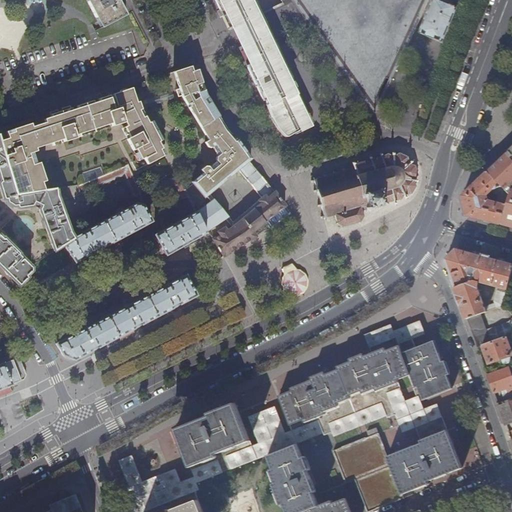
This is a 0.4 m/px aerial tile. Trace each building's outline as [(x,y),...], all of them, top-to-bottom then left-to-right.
[(88,0),(99,19),(124,7),(120,0),(88,0)] [(221,11),(226,9),(229,13),(234,26),(238,33),(244,45),(238,48),(247,65),(245,66),(262,101),(264,101),(266,109),(268,114),(270,119),(273,124),(275,127),(279,133),(281,135),(283,137),(284,137),(286,137),(287,137),(292,134),(295,132),(296,134),(308,128),(307,125),(304,119),(309,116),(287,80),(291,78),(264,21),(260,14),(254,1),(253,0),(213,0),(219,12),(221,11)] [(427,0),(415,30),(438,39),(454,0),(427,0)] [(234,26),(229,13),(226,9),(221,11),(229,28),(234,26)] [(225,129),(205,95),(197,70),(189,67),(172,72),(178,89),(180,96),(207,140),(204,142),(206,147),(209,148),(210,147),(216,156),(215,157),(215,160),(218,164),(210,170),(207,166),(204,166),(199,170),(201,172),(190,182),(191,183),(183,190),(187,197),(195,212),(205,232),(206,236),(208,235),(213,242),(215,241),(224,256),(256,236),(253,231),(285,206),(273,189),(272,190),(266,182),(256,191),(261,198),(258,200),(260,203),(232,226),(225,218),(228,216),(214,198),(210,201),(206,195),(209,192),(238,169),(245,178),(256,170),(248,160),(251,158),(236,139),(235,140),(225,129)] [(312,123),(291,78),(287,80),(309,116),(304,119),(307,125),(312,123)] [(141,118),(137,110),(140,110),(137,102),(135,103),(130,88),(111,95),(116,109),(112,110),(107,96),(97,100),(100,111),(94,113),(91,101),(75,106),(76,109),(70,111),(68,106),(60,108),(61,111),(57,112),(56,110),(48,113),(50,117),(43,120),(44,123),(30,127),(29,124),(0,133),(0,145),(6,166),(15,163),(19,175),(23,174),(26,186),(22,187),(24,194),(43,191),(40,182),(44,181),(38,163),(34,164),(30,150),(62,139),(62,142),(75,138),(74,135),(110,124),(111,126),(128,121),(133,130),(126,134),(128,138),(125,139),(131,151),(134,149),(139,160),(142,159),(145,165),(162,156),(158,150),(160,149),(157,142),(160,141),(150,121),(147,123),(143,116),(141,118)] [(0,190),(2,198),(4,199),(5,199),(7,203),(12,206),(15,205),(16,207),(18,208),(31,206),(33,202),(40,206),(38,209),(53,251),(62,245),(73,263),(90,253),(91,253),(96,250),(133,230),(139,227),(150,221),(141,206),(134,204),(71,238),(69,234),(64,222),(68,221),(66,214),(62,215),(53,190),(43,191),(24,194),(15,195),(14,190),(6,166),(0,145),(0,190)] [(511,147),(508,152),(507,152),(500,159),(511,170),(511,147)] [(415,165),(414,164),(412,166),(408,164),(411,161),(410,160),(407,163),(406,158),(407,157),(406,156),(405,157),(399,154),(399,152),(397,152),(397,154),(394,157),(393,152),(391,152),(391,157),(388,155),(387,153),(385,153),(386,155),(382,157),(380,153),(378,154),(380,158),(371,160),(370,157),(368,158),(369,161),(354,165),(353,162),(351,163),(353,168),(344,171),(343,168),(342,169),(343,171),(335,174),(334,172),(332,172),(333,174),(325,177),(324,175),(323,175),(324,178),(315,180),(314,178),(312,178),(313,181),(311,182),(311,183),(314,183),(316,190),(314,191),(314,193),(316,192),(320,205),(317,206),(318,208),(320,207),(323,216),(321,217),(321,219),(324,218),(324,220),(326,220),(325,218),(334,215),(336,223),(335,223),(336,225),(337,224),(343,227),(343,228),(344,227),(359,222),(359,223),(360,222),(360,221),(362,217),(363,217),(363,215),(361,211),(367,209),(368,210),(368,211),(371,210),(371,209),(371,208),(379,205),(380,206),(381,207),(383,206),(382,205),(383,205),(383,203),(392,201),(393,205),(395,204),(394,200),(399,199),(399,201),(401,201),(400,199),(403,195),(405,198),(406,198),(405,194),(409,194),(410,195),(412,195),(411,193),(414,187),(416,187),(416,185),(414,185),(412,181),(416,181),(416,180),(413,179),(415,175),(417,176),(417,174),(416,173),(414,167),(415,165)] [(511,170),(500,159),(488,171),(510,194),(509,198),(507,203),(502,224),(511,226),(511,170)] [(140,195),(127,165),(101,175),(83,183),(76,186),(78,192),(123,173),(134,197),(140,195)] [(80,175),(83,183),(101,175),(98,168),(80,175)] [(266,182),(256,170),(245,178),(256,191),(266,182)] [(488,198),(487,195),(487,191),(490,188),(491,189),(492,188),(502,194),(502,197),(509,198),(510,194),(488,171),(463,195),(467,214),(502,224),(507,203),(501,202),(488,198)] [(183,190),(176,176),(148,193),(151,197),(173,184),(182,199),(187,197),(183,190)] [(232,221),(228,216),(225,218),(232,226),(260,203),(258,200),(232,221)] [(269,228),(289,212),(285,206),(253,231),(256,236),(268,227),(269,228)] [(205,232),(195,212),(153,235),(164,255),(182,245),(183,245),(187,243),(187,242),(205,232)] [(30,267),(22,258),(23,257),(18,253),(18,252),(17,253),(4,239),(0,234),(0,266),(18,285),(26,277),(25,276),(31,270),(30,267)] [(511,272),(511,262),(457,248),(446,258),(467,318),(480,313),(503,305),(506,293),(498,291),(495,301),(496,303),(486,307),(478,287),(480,282),(507,289),(511,272)] [(140,324),(171,307),(171,308),(178,304),(194,295),(184,275),(55,344),(61,354),(61,355),(74,359),(90,351),(97,348),(97,347),(133,328),(140,325),(140,324)] [(32,279),(23,284),(26,289),(35,284),(32,279)] [(54,289),(43,295),(49,306),(60,300),(54,289)] [(486,330),(480,313),(467,318),(478,346),(483,345),(506,336),(511,334),(511,318),(508,322),(486,330)] [(511,361),(511,352),(506,336),(483,345),(490,364),(502,360),(504,365),(511,361)] [(294,391),(281,396),(295,432),(320,422),(330,418),(332,424),(385,403),(383,399),(391,396),(390,393),(403,388),(399,380),(413,374),(423,400),(454,388),(449,375),(452,374),(447,361),(444,362),(436,341),(417,348),(413,338),(400,343),(398,337),(371,348),(373,354),(366,357),(365,354),(351,360),(352,363),(339,368),(340,370),(327,375),(326,373),(313,378),(314,380),(293,389),(294,391)] [(9,338),(1,343),(4,347),(5,346),(9,356),(13,355),(17,352),(9,338)] [(25,375),(21,365),(19,361),(14,359),(0,364),(0,388),(23,379),(25,375)] [(511,390),(511,374),(510,368),(511,367),(511,365),(509,367),(509,366),(488,374),(494,393),(507,388),(509,391),(511,390)] [(511,421),(511,398),(498,403),(506,424),(511,421)] [(211,415),(177,429),(193,471),(253,447),(236,403),(210,413),(211,415)] [(272,414),(256,420),(263,436),(279,430),(272,414)] [(363,501),(397,487),(462,462),(444,416),(416,426),(423,443),(388,457),(377,428),(368,431),(370,436),(335,451),(347,482),(355,479),(363,501)] [(336,511),(350,507),(347,498),(333,503),(332,501),(319,505),(314,492),(317,491),(309,470),(311,469),(306,455),(304,456),(299,444),(269,456),(274,468),(271,469),(276,483),(273,484),(282,506),(285,505),(287,511),(336,511)] [(172,478),(131,494),(138,511),(203,511),(193,485),(178,491),(172,478)]
